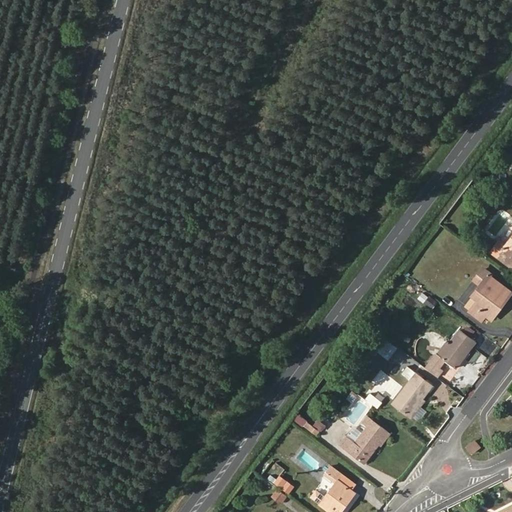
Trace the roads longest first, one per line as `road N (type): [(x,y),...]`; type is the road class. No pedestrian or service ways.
road 1 (primary): [(511,84),(191,511)]
road 2 (secondary): [(122,0),(0,497)]
road 3 (track): [(321,0),(251,114)]
road 4 (residential): [(444,459),(454,433),(511,357)]
